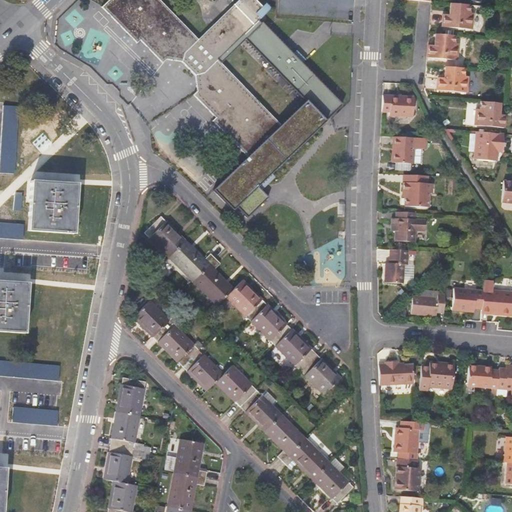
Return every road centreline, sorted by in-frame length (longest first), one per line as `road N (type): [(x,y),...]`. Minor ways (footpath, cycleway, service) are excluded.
road 1 (residential): [(126,174),(164,179),(296,305),(329,324)]
road 2 (residential): [(369,75),(364,333)]
road 3 (residential): [(19,28),(107,120),(126,174)]
road 4 (residential): [(102,335),(69,511)]
road 5 (residential): [(364,333),(375,511)]
road 6 (residential): [(102,335),(137,352),(232,446)]
road 7 (residential): [(126,174),(102,335)]
road 8 (residential): [(511,342),(364,333)]
